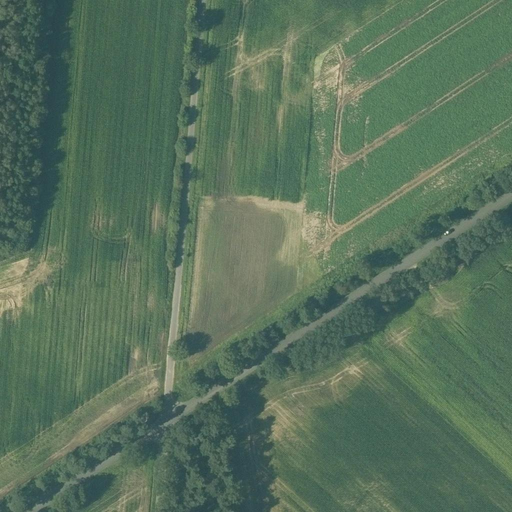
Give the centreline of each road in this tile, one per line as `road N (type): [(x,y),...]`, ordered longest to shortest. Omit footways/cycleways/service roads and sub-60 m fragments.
road 1 (unclassified): [(165,421),(202,0)]
road 2 (unclassified): [(165,421),(511,194)]
road 3 (unclassified): [(29,511),(165,421)]
